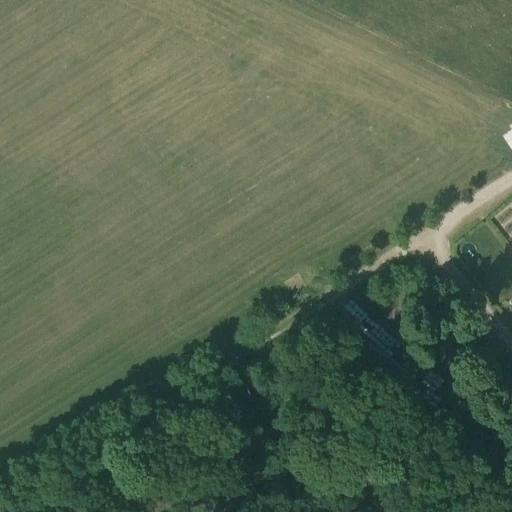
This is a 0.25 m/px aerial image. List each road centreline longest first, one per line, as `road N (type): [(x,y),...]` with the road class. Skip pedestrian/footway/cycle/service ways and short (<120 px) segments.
road 1 (track): [(10,511),(381,266)]
road 2 (unclassified): [(511,181),(381,266)]
road 3 (track): [(424,237),(511,347)]
